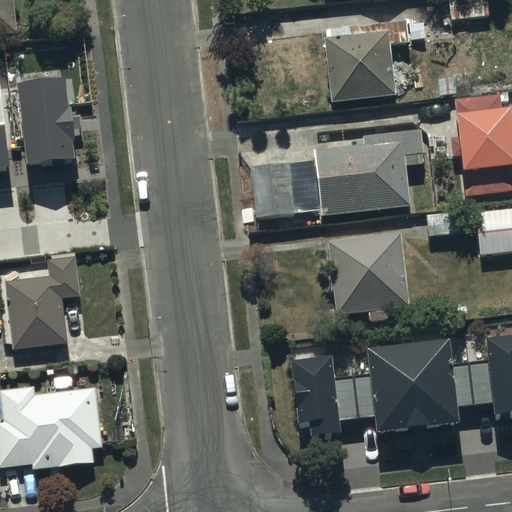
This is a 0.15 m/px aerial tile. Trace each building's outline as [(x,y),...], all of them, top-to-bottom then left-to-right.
[(0,0),(0,34),(27,32),(22,0),(0,0)] [(488,0),(450,0),(452,20),(490,17),(488,0)] [(391,33),(325,40),(333,105),(399,97),(391,33)] [(66,77),(18,83),(27,164),(76,158),(66,77)] [(0,170),(9,169),(0,92),(0,170)] [(501,96),(454,101),(465,199),(511,193),(511,185),(511,176),(511,110),(503,111),(501,96)] [(361,147),(315,152),(321,215),(412,207),(407,165),(425,163),(422,131),(363,137),(361,147)] [(296,215),(292,164),(252,167),(256,218),(296,215)] [(8,177),(0,178),(0,256),(18,254),(8,177)] [(511,208),(476,213),(480,256),(511,252),(511,208)] [(460,213),(427,217),(429,239),(463,235),(460,213)] [(402,234),(328,243),(337,318),(411,309),(402,234)] [(6,283),(13,350),(67,345),(62,300),(79,298),(75,254),(52,256),(53,260),(49,261),(51,278),(6,283)] [(333,355),(291,360),(300,433),(339,428),(338,420),(375,415),(378,432),(460,422),(458,406),(490,402),(493,422),(511,419),(511,332),(484,336),(488,363),(454,367),(450,338),(366,348),(369,375),(336,379),(333,355)] [(33,386),(1,390),(4,419),(0,419),(0,466),(32,463),(33,471),(95,464),(93,448),(103,447),(96,388),(34,396),(33,386)]
